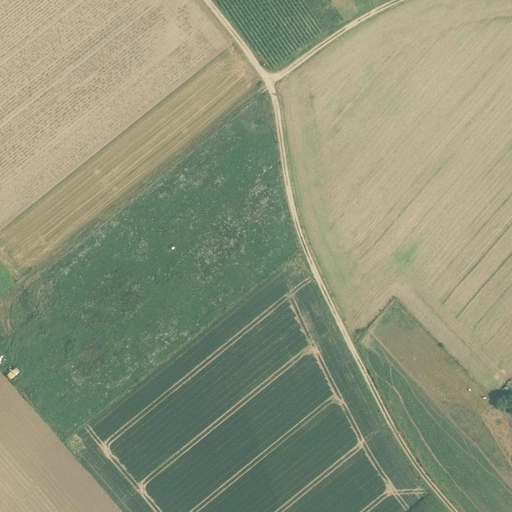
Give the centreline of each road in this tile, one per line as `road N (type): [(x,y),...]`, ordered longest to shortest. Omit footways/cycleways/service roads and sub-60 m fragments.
road 1 (track): [(454,511),(407,457),(352,356),(296,225),(267,80),(207,0)]
road 2 (track): [(403,0),(267,80)]
